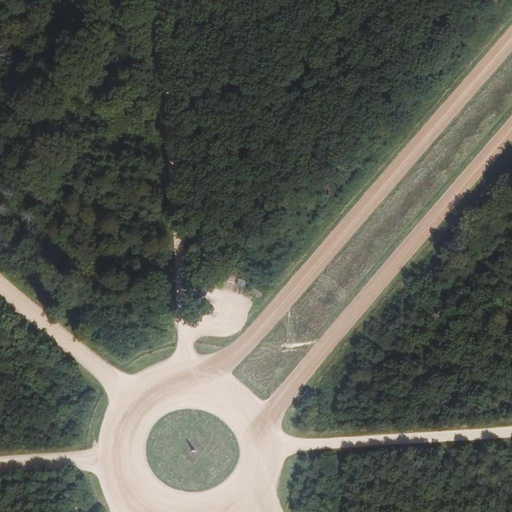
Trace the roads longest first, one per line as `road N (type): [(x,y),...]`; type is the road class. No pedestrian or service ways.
road 1 (track): [(209,378),(511,38)]
road 2 (track): [(263,423),(511,133)]
road 3 (track): [(183,377),(160,0)]
road 4 (track): [(240,511),(265,476),(268,446),(250,402),(231,387),(209,378),(165,381),(135,402),(117,440)]
road 5 (track): [(511,434),(268,446)]
road 6 (track): [(135,402),(0,285)]
